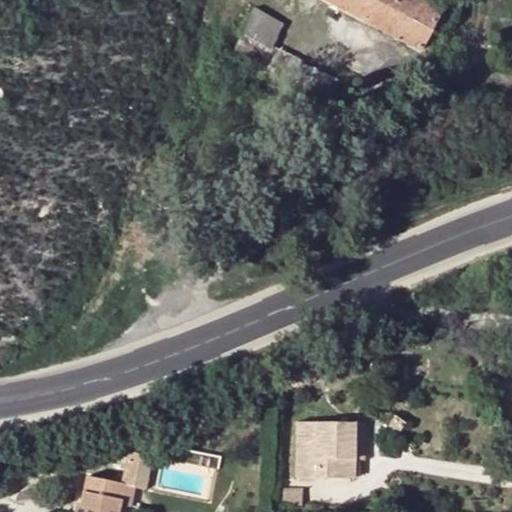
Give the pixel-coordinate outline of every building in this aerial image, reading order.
[(325,0),(419,48),(439,9),(421,0),(325,0)] [(282,24),(253,10),(231,56),(261,71),(271,49),(282,24)] [(261,71),(290,85),(300,63),(271,49),(261,71)] [(339,81),(300,63),(290,85),(288,89),(326,107),(339,81)] [(441,74),(428,72),(425,91),(443,93),(446,75),(441,74)] [(438,96),(418,93),(414,103),(436,107),(438,96)] [(361,462),(360,424),(350,425),(351,463),(361,462)] [(295,480),(351,479),(351,463),(350,425),(294,426),(295,480)] [(149,465),(125,460),(121,487),(133,488),(144,490),(149,465)] [(121,487),(84,479),(81,493),(118,499),(121,487)] [(118,499),(131,501),(133,488),(121,487),(118,499)] [(115,511),(117,505),(118,499),(81,493),(77,511),(115,511)]
